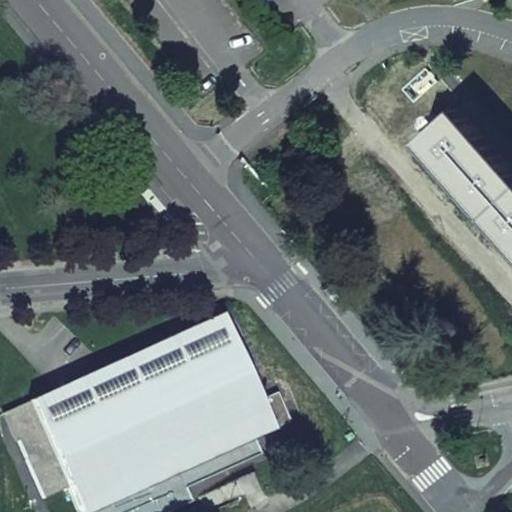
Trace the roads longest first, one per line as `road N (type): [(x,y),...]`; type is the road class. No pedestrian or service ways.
road 1 (tertiary): [(258,265),(32,0)]
road 2 (residential): [(258,265),(0,290)]
road 3 (tertiary): [(386,415),(258,265)]
road 4 (tertiary): [(511,406),(386,415)]
road 5 (residential): [(386,415),(466,511)]
